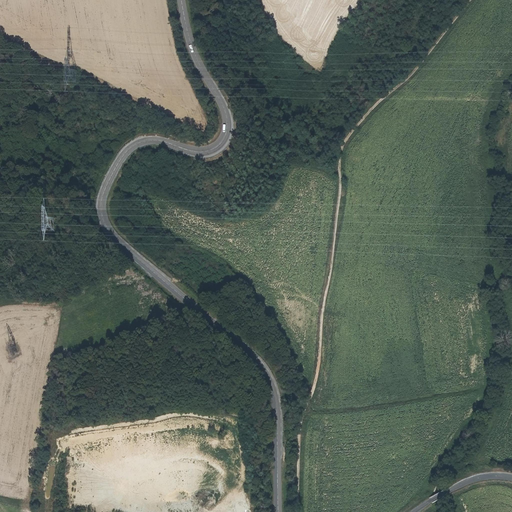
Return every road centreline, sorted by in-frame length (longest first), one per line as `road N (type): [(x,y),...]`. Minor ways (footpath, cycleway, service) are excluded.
road 1 (secondary): [(179,0),(186,38),(228,132),(211,152),(136,141),(109,183),(108,223),(174,293),(261,366),(276,412),(278,511)]
road 2 (track): [(298,511),(300,416),(313,386),(345,133),(412,73),(470,0)]
road 3 (track): [(246,511),(233,424),(183,414),(71,436),(59,449),(45,511)]
